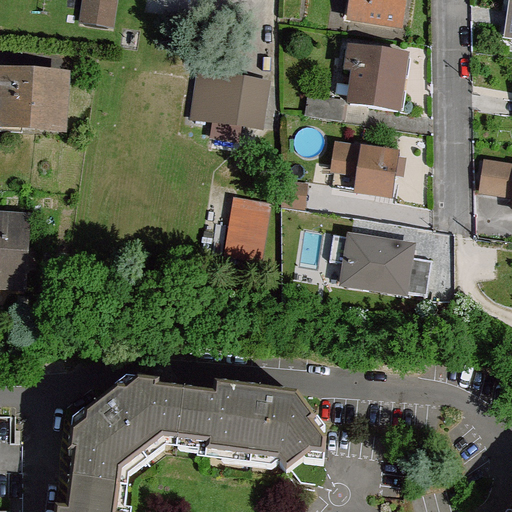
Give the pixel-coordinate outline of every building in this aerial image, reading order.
[(114,0),(85,0),(82,21),(111,26),(114,0)] [(403,0),(349,0),(347,15),(399,23),(403,0)] [(403,58),(349,51),(345,75),(359,76),(355,107),(396,113),(403,58)] [(71,78),(5,74),(2,128),(68,131),(71,78)] [(267,88),(202,78),(196,118),(216,121),(213,141),(240,145),(242,125),(261,127),(267,88)] [(343,123),(345,102),(309,97),(306,118),(343,123)] [(365,151),(336,147),(333,174),(363,178),(360,198),(393,202),(399,159),(364,155),(365,151)] [(511,170),(486,166),(482,194),(511,198),(511,170)] [(281,207),(304,211),(306,188),(283,186),(281,207)] [(270,208),(236,203),(227,258),(262,264),(270,208)] [(28,222),(0,219),(0,286),(24,288),(28,222)] [(348,230),(339,283),(426,297),(433,258),(414,255),(417,241),(348,230)] [(73,428),(70,455),(76,457),(68,511),(113,511),(119,471),(162,437),(212,443),(210,451),(281,459),(289,470),(311,452),(324,453),(325,443),(310,422),(314,419),(299,399),(220,388),(218,399),(157,392),(157,386),(131,384),(105,404),(73,428)]
